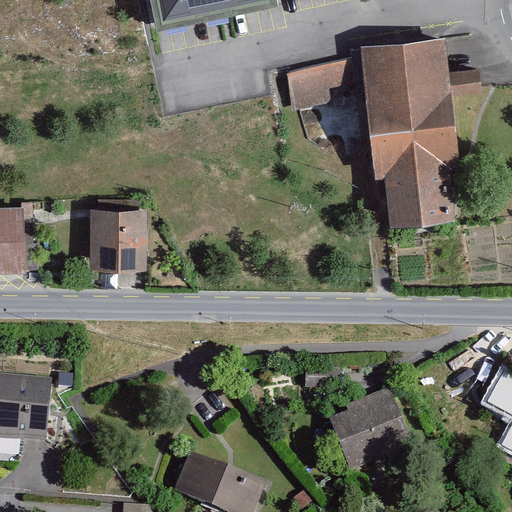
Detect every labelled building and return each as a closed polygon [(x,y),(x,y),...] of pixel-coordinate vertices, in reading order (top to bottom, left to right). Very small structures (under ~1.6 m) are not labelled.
[(167,0),(173,25),(287,3),(286,0),(167,0)] [(444,70),(441,37),(355,47),(357,65),(285,73),(287,97),(290,120),(361,112),(368,177),(377,176),(382,227),(451,219),(445,170),(457,169),(449,95),(480,91),(477,66),(444,70)] [(0,268),(25,268),(24,208),(0,207),(0,268)] [(147,208),(92,207),(91,263),(146,264),(147,208)] [(511,384),(501,378),(486,406),(511,419),(511,423),(498,448),(511,455),(511,384)] [(49,386),(0,379),(0,440),(13,443),(41,446),(49,386)] [(409,453),(387,396),(324,420),(346,477),(409,453)] [(253,511),(264,487),(187,455),(169,498),(201,511),(253,511)]
